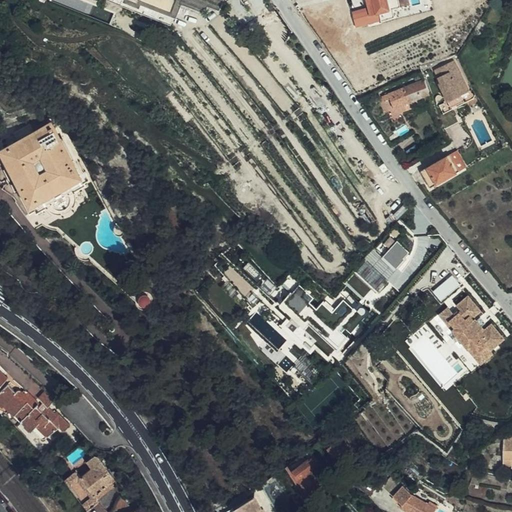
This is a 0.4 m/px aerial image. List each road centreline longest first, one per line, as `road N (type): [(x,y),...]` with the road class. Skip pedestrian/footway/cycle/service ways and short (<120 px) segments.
road 1 (secondary): [(0,301),(86,371),(143,443),(182,511)]
road 2 (residential): [(280,0),(434,217)]
road 3 (unknown): [(429,210),(419,257),(351,332)]
